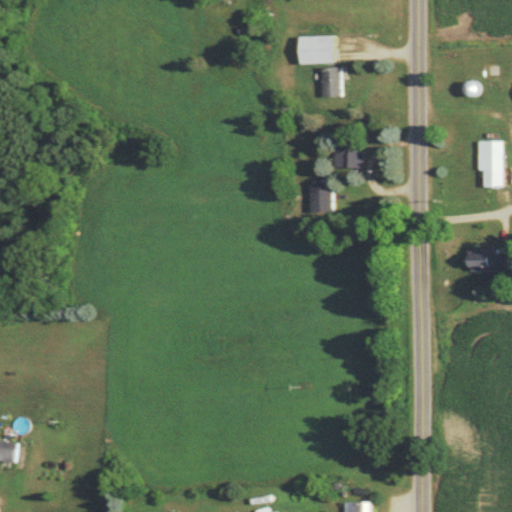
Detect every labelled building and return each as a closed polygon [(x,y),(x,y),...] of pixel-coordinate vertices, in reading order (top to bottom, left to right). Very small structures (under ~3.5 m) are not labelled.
[(304,37),(304,65),(339,65),(339,37),(304,37)] [(347,99),(347,69),(327,69),(327,99),(347,99)] [(468,90),(476,98),(484,89),(477,82),(468,90)] [(482,172),(488,172),(488,188),(507,188),(507,142),(482,142),(482,172)] [(339,169),(367,169),(367,152),(339,152),(339,169)] [(337,214),(337,184),(314,185),(314,214),(337,214)] [(511,272),(511,251),(473,251),(473,272),(511,272)] [(0,438),(0,459),(18,462),(20,441),(0,438)] [(350,503),(350,511),(376,511),(376,503),(350,503)]
